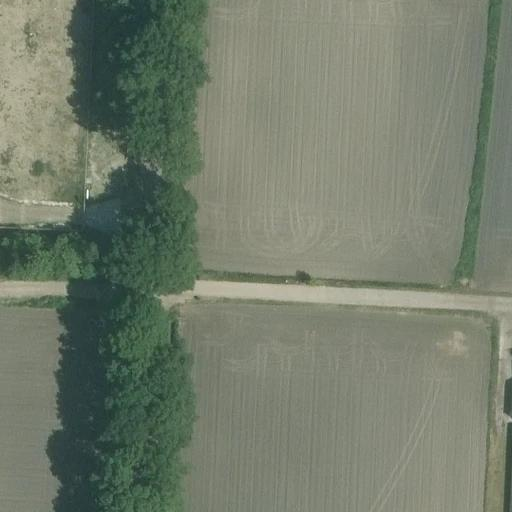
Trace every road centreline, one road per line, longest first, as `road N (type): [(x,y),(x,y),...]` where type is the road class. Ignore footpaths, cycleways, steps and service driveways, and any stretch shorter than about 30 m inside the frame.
road 1 (unclassified): [(146,288),(511,303)]
road 2 (unclassified): [(146,288),(159,0)]
road 3 (unclassified): [(136,511),(146,288)]
road 4 (track): [(146,288),(0,286)]
